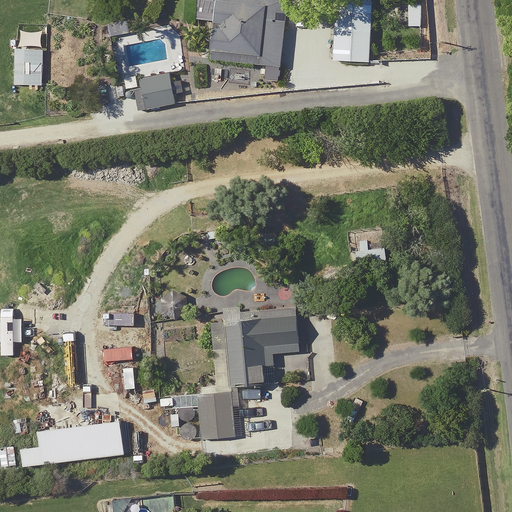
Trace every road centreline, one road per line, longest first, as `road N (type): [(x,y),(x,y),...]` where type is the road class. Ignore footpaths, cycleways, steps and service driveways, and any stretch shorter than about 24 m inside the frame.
road 1 (unknown): [(0,136),(480,83)]
road 2 (unclassified): [(511,340),(470,0)]
